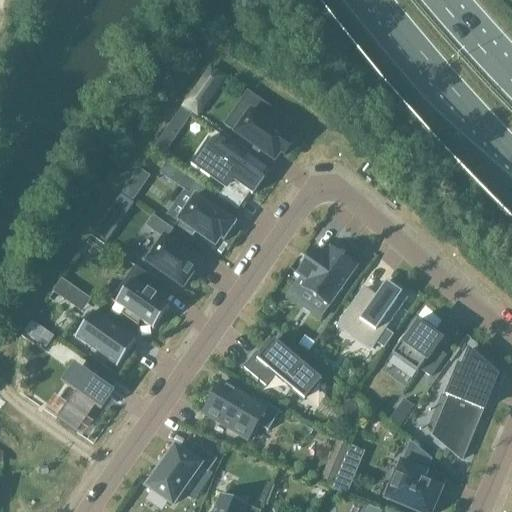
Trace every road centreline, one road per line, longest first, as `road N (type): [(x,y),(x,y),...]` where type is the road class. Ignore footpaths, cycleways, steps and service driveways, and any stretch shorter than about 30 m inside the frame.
road 1 (residential): [(88,511),(318,181),(342,185),(511,333)]
road 2 (trunk): [(370,0),(511,153)]
